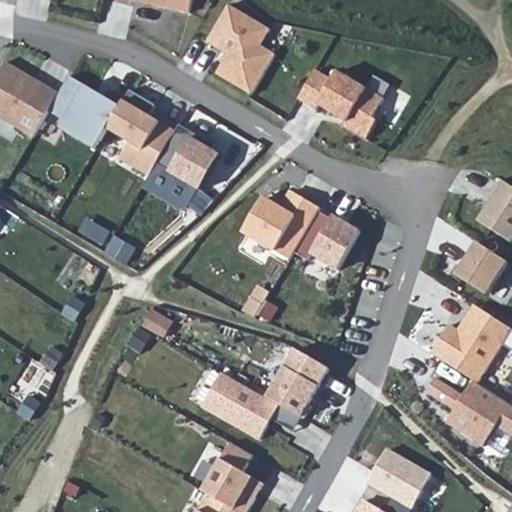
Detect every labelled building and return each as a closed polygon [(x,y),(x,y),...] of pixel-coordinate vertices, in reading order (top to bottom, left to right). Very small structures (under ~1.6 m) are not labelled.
[(127,0),(136,2),(136,0),(144,0),(144,3),(190,14),(193,0),(127,0)] [(262,47),(272,30),(230,5),(207,44),(223,53),(225,48),(231,52),(218,75),(253,95),(276,55),(262,47)] [(5,62),(0,74),(0,117),(34,138),(50,112),(60,94),(29,76),(28,79),(20,75),(22,72),(5,62)] [(317,71),(300,99),(368,141),(379,122),(375,119),(386,100),(340,72),(335,82),(317,71)] [(70,76),(60,94),(50,112),(66,122),(62,128),(96,150),(106,132),(126,98),(112,90),(107,98),(70,76)] [(129,91),(126,98),(106,132),(128,145),(120,160),(150,177),(157,164),(176,131),(151,116),(157,107),(129,91)] [(176,131),(157,164),(202,190),(221,156),(193,141),(197,134),(180,125),(176,131)] [(511,186),(502,180),(493,196),(497,198),(482,222),(511,241),(511,186)] [(266,198),(245,233),(292,261),(323,209),(293,191),(283,208),(266,198)] [(335,217),(313,255),(340,270),(362,233),(335,217)] [(478,243),(457,275),(489,295),(510,263),(478,243)] [(451,325),(432,354),(475,382),(479,384),(511,333),(511,328),(477,306),(460,331),(451,325)] [(297,349),(267,400),(275,404),(305,421),(314,407),(310,405),(332,370),(297,349)] [(251,441),(275,404),(267,400),(221,370),(198,406),(251,441)] [(511,405),(479,384),(475,382),(464,398),(437,380),(430,392),(458,410),(450,423),(484,445),(497,424),(511,433),(511,405)] [(229,443),(201,495),(205,498),(232,511),(249,511),(264,485),(245,475),(255,456),(229,443)] [(376,473),(370,483),(415,510),(434,477),(389,451),(376,473)] [(232,511),(205,498),(197,511),(232,511)] [(387,511),(364,499),(357,511),(387,511)]
